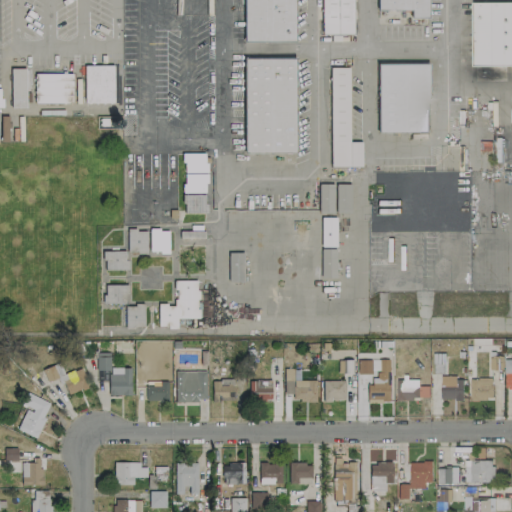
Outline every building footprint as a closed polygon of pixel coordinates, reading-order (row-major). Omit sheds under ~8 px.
[(293,40),(293,0),(243,0),(244,40),(293,40)] [(352,0),(353,33),(321,33),(321,0),(352,0)] [(376,0),(376,10),(410,10),(410,17),(427,17),(426,0),(376,0)] [(511,66),(511,2),(472,3),(473,66),(511,66)] [(294,153),(294,58),(243,58),(244,152),(294,153)] [(427,131),(428,64),(376,64),(378,132),(427,131)] [(112,65),(112,102),(84,102),(82,65),(112,65)] [(360,166),(361,142),(347,141),(348,68),(329,67),(330,167),(360,166)] [(71,103),(71,73),(33,73),(34,102),(71,103)] [(1,116),(0,139),(0,141),(7,141),(8,116),(1,116)] [(205,173),(205,162),(202,163),(202,153),(181,154),(183,172),(205,173)] [(205,174),(182,174),(182,184),(180,183),(181,193),(203,192),(201,183),(206,183),(205,174)] [(318,213),(333,213),(332,184),(318,184),(318,213)] [(349,213),(350,184),(336,184),(335,213),(349,213)] [(202,195),(181,194),(180,203),(182,203),(182,212),(205,213),(205,203),(201,203),(202,195)] [(335,247),(336,217),(321,217),(320,247),(335,247)] [(143,254),(144,232),(134,232),(134,228),(124,229),(126,251),(134,251),(135,254),(143,254)] [(166,253),(166,231),(157,231),(157,228),(148,228),(148,250),(157,249),(158,254),(166,253)] [(320,278),(335,278),(335,249),(321,249),(320,278)] [(123,251),(122,259),(126,260),(125,270),(105,269),(104,261),(101,260),(101,252),(123,251)] [(228,281),(242,281),(242,252),(227,253),(228,281)] [(156,304),(156,326),(165,326),(166,329),(175,329),(175,318),(198,318),(197,309),(194,310),(194,299),(197,299),(197,291),(195,290),(195,281),(172,280),(172,289),(175,290),(175,299),(172,299),(172,307),(165,307),(165,304),(156,304)] [(126,285),(103,285),(102,295),(101,295),(101,303),(123,304),(123,294),(125,294),(126,285)] [(141,303),(132,304),(133,306),(123,307),(123,328),(131,329),(132,326),(142,326),(141,303)] [(109,353),(96,352),(95,370),(106,370),(106,395),(129,395),(130,368),(121,368),(121,373),(109,373),(109,353)] [(489,369),(502,369),(502,357),(489,357),(489,369)] [(357,374),(370,373),(370,360),(357,361),(357,374)] [(66,395),(88,386),(81,367),(63,374),(59,363),(42,369),(47,382),(59,377),(66,395)] [(434,374),(443,374),(443,363),(434,363),(434,374)] [(306,380),(306,369),(283,369),(283,380),(306,380)] [(368,400),(389,401),(389,370),(381,370),(381,378),(368,378),(368,400)] [(174,401),(206,401),(205,371),(174,371),(174,401)] [(462,400),(463,377),(441,377),(440,400),(462,400)] [(396,399),(421,399),(421,379),(396,378),(396,399)] [(470,400),(492,400),(491,378),(469,379),(470,400)] [(211,381),(212,401),(234,400),(233,384),(232,384),(232,379),(222,380),(211,381)] [(248,381),(248,401),(270,400),(270,380),(248,381)] [(315,400),(315,380),(292,380),(293,401),(315,400)] [(344,380),(322,381),(322,401),(344,400),(344,380)] [(167,400),(166,384),(145,384),(145,401),(167,400)] [(50,403),(27,392),(21,405),(26,407),(16,429),(34,437),(50,403)] [(20,484),(41,485),(41,458),(32,457),(32,463),(13,463),(13,473),(21,473),(20,484)] [(355,501),(356,461),(333,460),(332,500),(355,501)] [(464,461),(464,483),(493,483),(493,460),(464,461)] [(139,462),(113,462),(113,484),(132,484),(132,477),(146,477),(146,467),(139,467),(139,462)] [(196,462),(174,463),(174,494),(181,494),(181,486),(188,486),(189,494),(197,493),(196,462)] [(392,463),(370,462),(369,491),(384,491),(384,483),(391,483),(392,463)] [(431,463),(410,462),(409,484),(431,484),(431,463)] [(242,463),(222,464),(222,484),(243,483),(242,463)] [(280,483),(280,463),(258,463),(259,484),(280,483)] [(288,484),(310,484),(310,463),(288,463),(288,484)] [(437,468),(438,484),(458,484),(457,468),(437,468)] [(463,497),(476,498),(477,487),(464,487),(463,497)] [(30,511),(50,511),(50,491),(30,490),(30,511)] [(434,511),(448,511),(449,490),(436,490),(434,511)] [(148,507),(165,508),(165,491),(148,491),(148,507)] [(250,508),(265,509),(266,493),(250,492),(250,508)] [(229,511),(244,511),(245,497),(229,497),(229,511)] [(462,511),(493,511),(494,498),(463,498),(462,511)] [(112,511),(132,511),(132,500),(112,499),(112,511)] [(319,511),(319,500),(305,501),(305,511),(319,511)]
